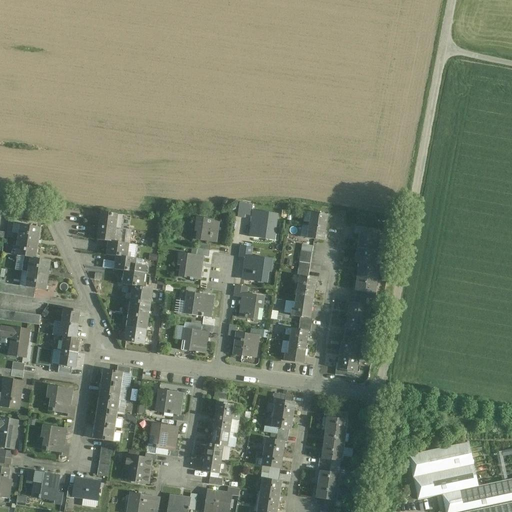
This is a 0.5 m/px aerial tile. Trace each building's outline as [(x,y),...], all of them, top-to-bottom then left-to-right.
[(277,215),(254,211),(250,237),(269,239),(272,223),(276,224),(277,215)] [(118,215),(101,212),(99,226),(116,228),(118,215)] [(328,215),(311,212),(309,225),(326,228),(328,215)] [(220,221),(197,217),(195,231),(199,232),(198,241),(212,243),(217,243),(220,221)] [(41,228),(21,225),(20,225),(21,226),(19,241),(18,241),(39,245),(41,228)] [(326,228),(309,225),(307,238),(324,241),(326,228)] [(116,228),(99,226),(97,240),(109,242),(114,242),(116,228)] [(367,228),(355,227),(354,234),(361,235),(361,234),(366,235),(367,228)] [(366,235),(361,234),(361,235),(359,249),(377,251),(379,237),(366,235)] [(39,245),(18,241),(18,242),(19,242),(17,255),(16,255),(16,256),(31,258),(37,259),(37,255),(35,254),(37,245),(39,245)] [(212,243),(200,241),(198,250),(210,252),(212,243)] [(114,242),(109,242),(107,255),(117,256),(127,258),(127,257),(129,244),(114,242)] [(254,248),(247,247),(245,258),(248,259),(248,256),(253,256),(254,248)] [(377,251),(359,249),(357,263),(361,263),(375,265),(377,251)] [(197,256),(180,253),(178,265),(179,263),(186,264),(185,278),(182,277),(182,278),(190,279),(190,281),(193,281),(193,280),(200,281),(204,256),(197,256)] [(127,258),(117,256),(117,257),(117,263),(116,262),(116,263),(116,264),(116,269),(115,269),(115,270),(124,271),(135,273),(135,272),(137,259),(127,257),(127,258)] [(253,256),(248,256),(248,259),(245,280),(262,282),(264,270),(272,271),(273,259),(253,256)] [(37,259),(31,258),(28,272),(49,275),(51,261),(37,259)] [(375,265),(361,263),(359,277),(377,280),(380,265),(375,265)] [(310,270),(299,268),(298,276),(299,277),(309,278),(310,270)] [(135,273),(124,271),(124,272),(125,272),(124,278),(123,278),(123,279),(124,279),(123,284),(122,284),(122,285),(131,286),(143,288),(145,274),(135,272),(135,273)] [(49,275),(28,272),(26,287),(30,288),(36,289),(47,290),(49,275)] [(309,278),(299,277),(297,290),(314,292),(316,279),(309,278)] [(377,280),(359,277),(357,291),(375,294),(377,280)] [(143,288),(131,286),(131,287),(132,287),(131,300),(130,299),(129,300),(151,303),(151,299),(149,299),(151,290),(153,290),(153,289),(143,288)] [(249,288),(235,286),(233,298),(242,299),(242,294),(248,295),(249,288)] [(314,292),(297,290),(295,303),(313,305),(314,292)] [(214,297),(186,293),(183,314),(211,319),(214,297)] [(248,295),(242,294),(242,299),(239,317),(254,320),(256,307),(262,308),(262,310),(263,310),(265,297),(248,295)] [(151,303),(129,300),(129,301),(130,301),(129,313),(128,313),(128,314),(149,317),(149,313),(148,313),(149,304),(151,304),(151,303)] [(295,303),(287,301),(286,312),(286,313),(292,314),(291,316),(301,318),(311,319),(311,318),(313,305),(295,303)] [(355,303),(350,303),(348,316),(367,319),(369,305),(365,305),(355,303)] [(81,311),(64,308),(62,322),(79,325),(81,311)] [(149,317),(128,314),(127,314),(129,315),(127,327),(126,327),(126,328),(147,331),(147,326),(146,326),(147,317),(149,318),(149,317)] [(41,316),(33,315),(32,324),(39,326),(41,316)] [(367,319),(348,316),(346,330),(356,332),(365,333),(367,319)] [(215,321),(203,319),(202,325),(214,327),(215,321)] [(79,325),(62,322),(59,336),(63,337),(76,339),(79,325)] [(312,325),(300,323),(299,330),(309,331),(309,332),(310,332),(312,325)] [(214,327),(202,325),(201,331),(209,333),(213,334),(214,327)] [(236,326),(230,325),(228,336),(234,337),(236,326)] [(30,330),(1,326),(0,335),(0,336),(11,338),(8,357),(26,359),(30,330)] [(147,331),(126,328),(125,328),(127,328),(125,341),(124,341),(124,342),(145,345),(147,331)] [(201,331),(184,329),(183,339),(190,340),(189,351),(187,351),(187,352),(196,353),(196,354),(198,354),(198,353),(206,354),(209,333),(201,331)] [(299,330),(292,329),(290,342),(307,345),(309,332),(309,331),(299,330)] [(259,337),(237,333),(233,354),(256,358),(259,337)] [(76,339),(63,337),(61,350),(78,353),(80,339),(76,339)] [(344,341),(343,341),(340,356),(359,358),(362,344),(355,343),(344,341)] [(307,345),(290,342),(288,354),(285,354),(284,361),(293,362),(294,356),(305,357),(307,345)] [(78,353),(61,350),(59,365),(76,368),(78,353)] [(305,357),(294,356),(293,362),(304,364),(305,357)] [(359,358),(340,356),(338,369),(357,372),(359,358)] [(25,364),(13,362),(12,370),(24,372),(25,364)] [(24,372),(12,370),(11,377),(23,378),(24,372)] [(123,373),(103,370),(101,383),(121,386),(123,373)] [(23,382),(5,379),(1,407),(19,410),(23,382)] [(121,386),(101,383),(99,397),(119,400),(121,386)] [(73,389),(49,386),(47,398),(48,398),(48,396),(57,397),(55,409),(54,409),(53,412),(69,414),(70,406),(73,389)] [(183,394),(159,390),(156,412),(173,414),(180,415),(183,394)] [(228,394),(215,392),(214,399),(227,401),(228,394)] [(119,400),(99,397),(97,411),(117,414),(119,400)] [(285,401),(277,400),(277,401),(275,414),(294,417),(296,403),(285,401)] [(227,403),(224,403),(217,402),(215,417),(232,419),(235,405),(227,404),(227,403)] [(76,407),(70,406),(69,414),(68,417),(75,418),(76,407)] [(117,414),(97,411),(95,425),(115,428),(117,414)] [(180,415),(173,414),(172,420),(183,422),(184,415),(180,415)] [(294,417),(275,414),(273,428),(279,429),(289,430),(291,430),(294,417)] [(232,419),(215,417),(213,430),(230,433),(232,419)] [(336,418),(329,417),(329,418),(327,431),(346,434),(348,420),(336,418)] [(18,421),(1,419),(1,420),(0,419),(0,447),(14,450),(18,421)] [(178,427),(153,423),(151,436),(152,436),(152,433),(159,434),(158,445),(157,445),(156,448),(174,451),(178,427)] [(67,429),(43,425),(41,437),(42,437),(42,435),(50,436),(48,448),(47,447),(47,451),(63,453),(64,445),(65,445),(67,429)] [(115,428),(95,425),(93,439),(113,442),(115,428)] [(230,433),(213,430),(211,444),(224,446),(228,447),(230,433)] [(346,434),(327,431),(325,445),(344,448),(346,434)] [(288,436),(278,434),(277,441),(285,442),(287,443),(288,436)] [(277,441),(266,439),(264,453),(283,456),(285,442),(277,441)] [(511,511),(511,479),(478,486),(469,442),(408,455),(418,500),(442,495),(445,511),(511,511)] [(211,444),(207,444),(205,458),(222,460),(224,446),(211,444)] [(65,445),(64,445),(63,453),(62,456),(69,457),(70,446),(65,445)] [(344,448),(325,445),(323,458),(323,459),(331,460),(342,462),(344,448)] [(12,453),(1,451),(0,454),(0,457),(12,459),(12,453)] [(283,456),(264,453),(262,467),(270,468),(281,469),(283,456)] [(145,459),(127,456),(126,468),(127,466),(134,467),(132,480),(130,480),(130,481),(149,483),(152,460),(145,459)] [(12,459),(0,457),(0,463),(11,465),(12,459)] [(222,460),(205,458),(203,472),(219,475),(222,460)] [(331,460),(323,459),(323,458),(320,458),(319,464),(330,466),(331,460)] [(11,469),(0,467),(0,497),(10,499),(13,480),(9,480),(11,469)] [(329,472),(321,471),(319,485),(338,488),(340,474),(329,472)] [(60,477),(29,472),(28,484),(35,485),(35,483),(43,484),(42,496),(41,495),(40,498),(56,501),(57,493),(60,477)] [(223,479),(210,477),(209,485),(222,486),(223,479)] [(101,482),(76,479),(74,488),(75,488),(74,497),(98,500),(101,482)] [(268,479),(263,479),(261,493),(280,495),(282,482),(279,481),(268,479)] [(338,488),(319,485),(317,499),(324,500),(336,502),(338,488)] [(74,488),(69,487),(67,498),(73,499),(74,497),(75,488),(74,488)] [(240,489),(229,488),(228,493),(232,494),(232,496),(239,497),(240,489)] [(228,493),(209,490),(205,511),(229,511),(232,496),(232,494),(228,493)] [(155,497),(131,493),(127,511),(149,511),(150,509),(152,510),(153,510),(155,497)] [(280,495),(261,493),(259,507),(278,509),(280,495)] [(197,495),(191,494),(190,498),(189,505),(196,506),(197,495)] [(190,498),(170,495),(167,511),(188,511),(188,510),(190,510),(190,508),(189,508),(189,505),(190,498)]
